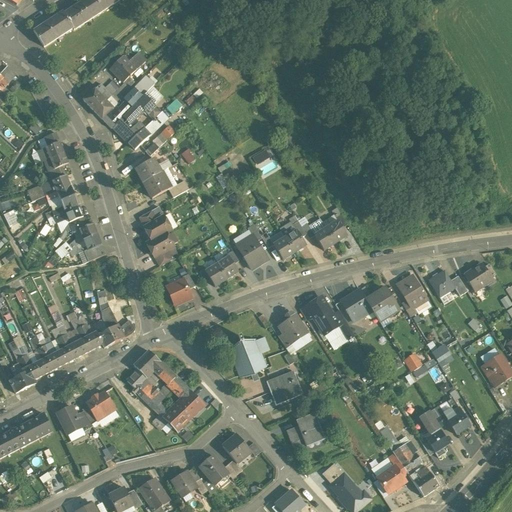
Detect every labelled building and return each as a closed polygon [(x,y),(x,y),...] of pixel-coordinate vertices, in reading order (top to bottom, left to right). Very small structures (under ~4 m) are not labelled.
[(95,0),(86,0),(64,15),(73,29),(74,30),(103,11),(95,0)] [(95,0),(103,11),(120,0),(95,0)] [(63,13),(34,32),(44,48),(73,29),(64,15),(63,13)] [(188,53),(183,48),(178,54),(182,58),(188,53)] [(138,54),(132,60),(129,63),(136,71),(146,62),(138,54)] [(123,57),(110,70),(123,84),(130,77),(136,71),(129,63),(123,57)] [(16,75),(7,67),(0,74),(0,75),(9,83),(16,75)] [(9,83),(0,75),(0,84),(4,88),(9,83)] [(116,92),(113,94),(118,99),(134,83),(130,79),(130,78),(130,77),(123,84),(120,88),(116,92)] [(154,85),(146,77),(143,80),(151,88),(154,85)] [(116,109),(110,116),(108,114),(102,120),(111,130),(112,130),(112,129),(151,88),(143,80),(123,101),(126,103),(124,105),(118,111),(116,109)] [(116,92),(109,84),(104,89),(112,96),(113,94),(116,92)] [(104,89),(101,85),(95,91),(105,102),(112,96),(104,89)] [(199,90),(185,102),(188,106),(202,94),(199,90)] [(105,102),(95,91),(84,101),(94,113),(105,102)] [(112,96),(105,102),(112,110),(119,103),(120,101),(118,99),(113,94),(112,96)] [(144,97),(153,106),(155,104),(155,102),(148,94),(144,97)] [(153,106),(144,97),(137,105),(143,111),(148,115),(155,108),(153,106)] [(175,100),(166,109),(172,115),(181,107),(175,100)] [(105,102),(94,113),(102,120),(108,114),(112,110),(105,102)] [(137,105),(113,129),(122,139),(138,124),(135,120),(143,111),(137,105)] [(148,115),(153,121),(160,114),(155,108),(148,115)] [(153,121),(144,130),(150,137),(168,119),(162,112),(160,114),(153,121)] [(138,124),(122,139),(128,144),(144,130),(138,124)] [(168,127),(162,134),(168,140),(174,134),(168,127)] [(150,137),(144,130),(128,144),(135,151),(150,137)] [(55,134),(48,137),(52,147),(59,144),(55,134)] [(162,134),(152,142),(154,144),(158,149),(168,140),(162,134)] [(63,154),(59,144),(52,147),(48,148),(46,149),(50,159),(50,160),(63,154)] [(154,144),(145,152),(149,158),(158,149),(154,144)] [(46,149),(38,152),(42,162),(50,159),(46,149)] [(188,164),(195,160),(189,149),(182,153),(188,164)] [(63,154),(50,160),(54,170),(62,168),(68,165),(63,154)] [(153,160),(135,170),(139,178),(140,178),(143,183),(142,184),(143,184),(161,174),(153,160)] [(62,168),(54,170),(58,179),(58,180),(66,178),(62,168)] [(163,173),(143,184),(152,200),(172,189),(163,173)] [(66,178),(58,180),(58,179),(52,182),(54,187),(57,193),(70,188),(66,178)] [(182,186),(170,193),(173,199),(186,192),(182,186)] [(54,187),(43,191),(46,197),(57,193),(54,187)] [(70,188),(57,193),(59,198),(60,203),(74,197),(70,188)] [(57,193),(46,197),(48,203),(59,198),(57,193)] [(74,197),(60,203),(62,207),(65,213),(78,208),(74,197)] [(62,207),(52,212),(54,218),(65,213),(62,207)] [(78,208),(65,213),(67,219),(69,223),(75,221),(82,218),(78,208)] [(162,215),(158,208),(151,212),(157,221),(163,218),(162,215)] [(347,226),(337,209),(331,212),(337,222),(338,222),(342,229),(347,226)] [(14,210),(4,214),(9,226),(19,222),(14,210)] [(151,212),(139,219),(144,228),(157,221),(151,212)] [(65,213),(54,218),(56,224),(67,219),(65,213)] [(170,216),(164,219),(171,231),(177,228),(170,216)] [(294,217),(289,220),(291,224),(296,231),(301,239),(306,235),(301,228),(294,217)] [(86,227),(82,218),(75,221),(79,230),(86,227)] [(144,228),(144,229),(152,242),(166,234),(171,231),(164,219),(163,218),(157,221),(144,228)] [(320,220),(309,227),(314,236),(326,229),(320,220)] [(342,229),(338,222),(337,222),(326,229),(335,244),(341,241),(340,240),(342,239),(342,240),(347,237),(342,229)] [(291,224),(280,231),(285,238),(296,231),(291,224)] [(307,224),(301,228),(306,235),(309,240),(314,237),(314,236),(309,227),(307,224)] [(97,235),(92,225),(86,227),(79,230),(83,241),(97,235)] [(260,237),(253,226),(247,230),(252,237),(253,237),(256,243),(262,239),(260,237)] [(314,236),(314,237),(323,251),(328,249),(328,248),(329,247),(330,247),(335,244),(326,229),(314,236)] [(296,231),(285,238),(294,254),(300,250),(299,250),(301,249),(306,246),(301,239),(296,231)] [(152,242),(147,245),(154,258),(166,252),(173,248),(166,234),(152,242)] [(273,246),(266,234),(260,237),(262,239),(268,249),(273,246)] [(97,235),(83,241),(88,251),(101,246),(97,235)] [(252,237),(236,247),(251,271),(268,260),(256,243),(253,237),(252,237)] [(273,246),(282,261),(287,258),(288,257),(289,257),(294,254),(285,238),(273,246)] [(55,252),(62,259),(73,250),(66,242),(55,252)] [(101,246),(88,251),(79,255),(84,265),(105,256),(101,246)] [(13,252),(6,256),(9,262),(16,257),(13,252)] [(166,252),(154,258),(160,268),(172,261),(166,252)] [(232,252),(227,255),(228,258),(229,258),(233,265),(239,262),(232,252)] [(228,258),(217,265),(226,280),(232,277),(231,276),(233,275),(233,276),(238,273),(233,265),(229,258),(228,258)] [(205,272),(205,273),(209,280),(214,288),(219,285),(219,284),(220,283),(221,284),(226,280),(217,265),(205,272)] [(496,276),(489,265),(483,269),(490,280),(496,276)] [(472,271),(470,271),(465,274),(464,276),(474,293),(492,282),(490,280),(483,269),(482,266),(480,266),(472,271)] [(204,270),(198,273),(204,283),(209,280),(205,273),(205,272),(204,270)] [(444,272),(428,281),(439,299),(454,290),(455,289),(450,281),(444,272)] [(195,288),(188,275),(182,278),(184,282),(188,291),(195,288)] [(427,301),(412,277),(397,286),(407,303),(412,310),(427,301)] [(467,292),(457,277),(450,281),(455,289),(454,290),(459,297),(467,292)] [(184,282),(172,287),(170,287),(168,288),(167,290),(168,293),(169,293),(175,306),(192,298),(188,291),(184,282)] [(371,298),(365,288),(360,291),(366,302),(371,298)] [(371,298),(366,302),(373,312),(379,323),(387,318),(386,317),(397,310),(385,290),(371,298)] [(360,291),(340,303),(353,323),(364,317),(373,312),(366,302),(360,291)] [(501,300),(507,310),(511,306),(511,302),(508,295),(501,300)] [(314,303),(310,302),(307,304),(306,308),(311,316),(327,306),(323,299),(315,304),(314,303)] [(412,310),(407,303),(402,306),(409,318),(415,314),(412,310)] [(311,316),(312,319),(323,335),(339,325),(333,315),(327,306),(311,316)] [(118,326),(109,308),(100,311),(102,320),(108,332),(118,326)] [(306,308),(300,311),(307,322),(312,319),(311,316),(306,308)] [(339,312),(333,315),(339,325),(345,321),(339,312)] [(290,314),(286,317),(285,321),(286,323),(295,317),(294,315),(290,314)] [(271,327),(263,315),(257,319),(265,330),(271,327)] [(286,323),(279,328),(283,335),(290,346),(291,345),(307,335),(295,317),(286,323)] [(387,318),(379,323),(382,328),(390,323),(387,318)] [(475,319),(470,323),(476,333),(482,329),(475,319)] [(128,322),(119,329),(124,339),(131,335),(134,331),(128,322)] [(98,323),(93,326),(96,333),(98,337),(103,334),(98,323)] [(92,335),(86,325),(81,328),(86,338),(92,335)] [(118,326),(108,332),(114,344),(124,339),(119,329),(118,326)] [(86,338),(81,328),(75,331),(80,341),(86,338)] [(103,334),(98,337),(102,346),(104,349),(114,344),(108,332),(103,334)] [(92,335),(86,338),(93,351),(102,346),(98,337),(96,333),(92,335)] [(72,345),(67,335),(61,338),(66,348),(72,345)] [(290,346),(283,335),(278,338),(285,349),(290,346)] [(256,340),(242,342),(240,337),(239,338),(237,339),(239,344),(229,351),(239,379),(251,377),(252,381),(258,379),(256,375),(266,368),(261,354),(269,351),(264,338),(256,342),(256,340)] [(61,338),(56,341),(61,351),(66,348),(61,338)] [(80,341),(76,343),(83,356),(93,351),(86,338),(80,341)] [(72,345),(66,348),(73,361),(83,356),(76,343),(72,345)] [(52,355),(47,345),(42,348),(47,358),(52,355)] [(290,346),(285,349),(289,354),(290,356),(295,352),(291,345),(290,346)] [(444,346),(432,354),(438,363),(450,355),(444,346)] [(47,358),(42,348),(36,351),(41,361),(47,358)] [(61,351),(57,353),(63,366),(73,361),(66,348),(61,351)] [(18,350),(12,352),(17,361),(22,358),(18,350)] [(149,352),(134,367),(138,372),(127,383),(133,389),(134,390),(144,380),(153,372),(161,364),(149,352)] [(404,359),(410,371),(423,365),(416,352),(404,359)] [(52,355),(47,358),(53,371),(63,366),(57,353),(52,355)] [(289,354),(284,357),(290,367),(295,363),(290,356),(289,354)] [(33,365),(27,355),(22,358),(27,368),(33,365)] [(500,356),(487,364),(487,365),(498,383),(499,384),(511,376),(500,356)] [(27,368),(22,358),(17,361),(16,361),(21,371),(22,371),(24,374),(29,372),(27,368)] [(41,361),(37,363),(44,376),(53,371),(47,358),(41,361)] [(33,365),(27,368),(29,372),(34,381),(44,376),(37,363),(33,365)] [(414,372),(420,379),(430,371),(424,363),(414,372)] [(190,393),(161,364),(153,372),(182,401),(190,393)] [(498,383),(487,365),(482,368),(493,387),(498,383)] [(10,369),(4,372),(9,382),(15,379),(10,369)] [(24,374),(19,377),(26,389),(36,384),(34,381),(29,372),(24,374)] [(293,373),(267,383),(266,383),(276,406),(302,396),(293,372),(293,373)] [(15,379),(9,382),(16,395),(26,389),(19,377),(15,379)] [(164,400),(144,380),(134,390),(133,389),(133,390),(153,411),(160,404),(164,400)] [(169,413),(162,420),(170,428),(176,434),(204,407),(190,393),(182,401),(169,413)] [(97,396),(91,399),(92,401),(86,405),(88,407),(97,422),(106,416),(104,413),(113,407),(104,394),(98,397),(97,396)] [(448,400),(454,410),(458,407),(453,398),(448,400)] [(169,413),(160,404),(153,411),(159,417),(162,420),(169,413)] [(97,422),(88,407),(82,410),(83,413),(91,426),(97,422)] [(72,408),(57,415),(67,435),(81,428),(82,428),(76,416),(72,408)] [(459,409),(446,418),(448,421),(447,422),(448,422),(456,436),(470,427),(459,409)] [(83,413),(76,416),(82,428),(81,428),(83,432),(93,428),(91,426),(83,413)] [(446,418),(442,413),(437,416),(443,425),(448,422),(447,422),(448,421),(446,418)] [(9,434),(0,438),(0,459),(53,433),(44,415),(38,418),(39,419),(14,432),(13,430),(9,433),(9,434)] [(299,427),(287,432),(293,450),(321,439),(312,416),(296,422),(299,427)] [(443,425),(437,416),(432,419),(438,429),(443,425)] [(162,420),(159,417),(155,421),(166,432),(170,428),(162,420)] [(440,431),(426,440),(429,444),(434,453),(435,453),(442,448),(449,444),(440,431)] [(247,449),(237,436),(222,447),(233,461),(237,465),(251,453),(247,449)] [(261,453),(253,444),(247,449),(251,453),(255,458),(261,453)] [(429,456),(434,453),(429,444),(423,447),(429,456)] [(411,455),(404,446),(397,451),(393,454),(394,455),(406,473),(413,469),(422,463),(414,452),(411,455)] [(442,448),(435,453),(438,458),(446,453),(442,448)] [(110,455),(103,458),(105,463),(113,459),(110,455)] [(394,455),(388,459),(394,467),(402,479),(407,475),(406,473),(394,455)] [(223,470),(212,457),(198,469),(209,481),(215,488),(228,476),(229,476),(223,470)] [(388,459),(371,471),(377,479),(394,467),(388,459)] [(237,465),(233,461),(228,466),(237,477),(242,472),(237,465)] [(334,465),(322,475),(331,486),(344,476),(334,465)] [(237,477),(228,466),(223,470),(229,476),(228,476),(232,481),(237,477)] [(377,479),(376,479),(388,496),(405,484),(402,479),(394,467),(377,479)] [(419,478),(413,469),(406,473),(407,475),(413,483),(419,478)] [(59,472),(54,475),(59,486),(64,484),(59,472)] [(419,478),(413,483),(423,498),(439,487),(428,472),(419,478)] [(193,484),(186,473),(171,483),(181,499),(196,489),(193,484)] [(331,486),(330,488),(339,498),(338,499),(350,511),(356,511),(370,501),(363,493),(361,495),(344,476),(331,486)] [(168,503),(153,480),(138,490),(153,511),(154,511),(160,508),(168,503)] [(199,480),(193,484),(196,489),(201,496),(207,492),(203,485),(199,480)] [(209,481),(203,485),(207,492),(209,496),(217,490),(215,488),(209,481)] [(123,489),(108,496),(115,511),(118,511),(132,505),(126,495),(123,489)] [(303,503),(291,490),(275,504),(282,511),(296,511),(299,510),(298,508),(303,503)] [(142,505),(133,491),(126,495),(132,505),(134,510),(142,505)]
